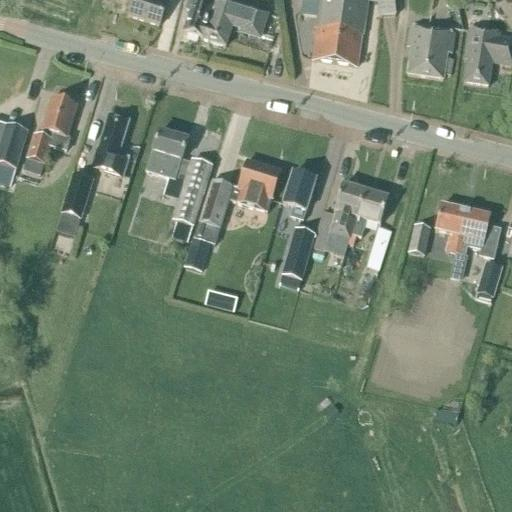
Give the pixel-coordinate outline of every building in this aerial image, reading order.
[(158,29),(165,7),(160,5),(161,0),(133,0),(127,19),(158,29)] [(211,9),(213,1),(211,0),(188,0),(184,12),(189,14),(182,36),(202,42),(211,9)] [(211,9),(202,42),(201,43),(224,50),(230,30),(239,32),(237,37),(259,43),(267,17),(240,8),(242,0),(225,0),(224,4),(213,1),(211,9)] [(356,70),(366,4),(341,0),(302,0),(300,17),(317,20),(311,63),(356,70)] [(376,0),(378,20),(394,19),(393,0),(376,0)] [(450,56),(453,36),(409,29),(406,49),(410,50),(406,77),(442,83),(443,77),(450,78),(452,62),(445,61),(445,56),(450,56)] [(511,70),(511,41),(498,40),(498,35),(469,31),(464,62),(466,63),(463,86),(487,90),(490,67),(511,70)] [(66,140),(76,109),(50,101),(40,134),(41,134),(39,139),(33,137),(22,174),(39,179),(48,149),(65,154),(69,141),(66,140)] [(122,182),(129,160),(117,157),(127,125),(107,119),(91,172),(122,182)] [(0,169),(15,174),(27,135),(3,128),(0,136),(0,169)] [(186,143),(158,134),(145,175),(167,182),(162,198),(179,203),(172,224),(176,225),(171,241),(187,246),(211,169),(191,163),(190,167),(180,164),(186,143)] [(266,216),(279,175),(245,165),(236,192),(211,184),(193,242),(209,247),(214,249),(228,205),(266,216)] [(79,224),(92,183),(72,176),(59,217),(79,224)] [(304,215),(314,183),(291,176),(281,208),(293,212),(290,220),(302,224),(304,215)] [(352,231),(362,195),(341,189),(333,215),(334,215),(333,219),(322,215),(311,252),(322,255),(328,237),(348,243),(352,231)] [(352,231),(361,234),(364,224),(378,228),(386,202),(362,195),(352,231)] [(453,258),(463,214),(440,208),(434,234),(450,238),(449,242),(447,242),(444,256),(453,258)] [(463,214),(453,258),(455,258),(452,270),(460,272),(465,251),(479,254),(477,260),(492,264),(499,233),(486,230),(488,220),(463,214)] [(423,261),(429,232),(413,229),(407,257),(423,261)] [(372,247),(383,250),(387,235),(377,232),(372,247)] [(300,285),(314,239),(294,234),(281,279),(278,289),(297,295),(300,285)] [(201,274),(209,247),(193,242),(185,269),(201,274)] [(501,272),(484,266),(475,297),(492,302),(501,272)] [(232,315),(235,304),(224,301),(221,312),(232,315)]
